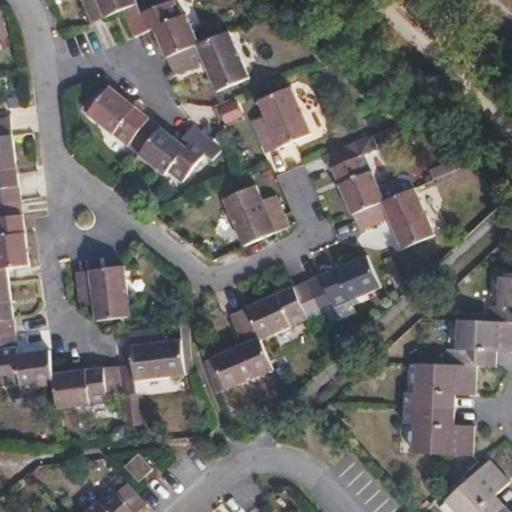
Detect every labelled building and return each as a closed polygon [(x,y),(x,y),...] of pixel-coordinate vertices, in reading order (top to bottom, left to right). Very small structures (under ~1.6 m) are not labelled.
[(124,10),(136,5),(134,0),(82,0),(92,23),(124,10)] [(124,10),(136,37),(150,31),(155,29),(168,58),(199,45),(185,14),(180,16),(173,0),(172,0),(140,13),(136,5),(124,10)] [(229,31),(199,45),(168,58),(175,74),(205,62),(217,91),(249,78),(229,31)] [(143,151),(161,128),(110,87),(88,114),(128,145),(132,142),(143,151)] [(265,117),(253,122),(266,153),(311,134),(291,87),(259,101),(265,117)] [(0,137),(12,136),(9,118),(0,118),(0,137)] [(186,148),(200,131),(195,127),(181,144),(186,148)] [(143,151),(140,155),(166,174),(169,171),(183,182),(206,155),(213,161),(222,149),(200,131),(186,148),(181,144),(161,128),(143,151)] [(0,203),(21,201),(12,136),(0,137),(0,203)] [(377,150),(371,136),(327,155),(354,215),(384,202),(366,155),(377,150)] [(434,180),(454,172),(450,163),(430,171),(434,180)] [(265,238),(288,228),(275,195),(263,201),(256,185),(223,199),(244,247),(265,238)] [(414,189),(384,202),(354,215),(361,231),(389,219),(403,249),(434,235),(414,189)] [(21,201),(0,203),(0,269),(6,269),(30,266),(21,201)] [(308,282),(320,308),(332,303),(334,307),(381,288),(368,255),(308,282)] [(124,265),(76,272),(80,306),(94,304),(97,320),(130,315),(124,265)] [(6,269),(0,269),(0,335),(15,334),(6,269)] [(490,307),(490,321),(511,322),(511,277),(500,277),(499,307),(490,307)] [(306,314),(320,308),(308,282),(248,308),(262,340),(307,319),(306,314)] [(227,390),(274,369),(262,340),(248,308),(232,315),(243,344),(213,357),(227,390)] [(511,322),(490,321),(459,320),(458,351),(450,350),(449,365),(477,366),(496,367),(498,352),(511,352),(511,322)] [(133,364),(119,366),(123,397),(137,395),(136,380),(185,374),(182,341),(165,343),(164,328),(142,331),(130,332),(133,364)] [(0,335),(0,362),(3,385),(20,383),(21,388),(55,384),(54,375),(51,351),(18,355),(15,334),(0,335)] [(449,365),(417,364),(416,395),(407,395),(406,408),(455,410),(455,397),(476,397),(477,366),(449,365)] [(54,375),(55,384),(59,410),(108,403),(108,398),(123,397),(119,366),(86,371),(54,375)] [(169,379),(143,382),(144,391),(170,389),(169,379)] [(455,426),(455,410),(406,408),(406,409),(406,424),(415,425),(414,454),(473,457),(474,426),(455,426)] [(153,469),(139,454),(125,466),(139,481),(153,469)] [(501,511),(506,507),(496,497),(511,483),(490,461),(446,502),(455,511),(501,511)] [(117,492),(127,483),(119,474),(112,481),(116,486),(113,488),(117,492)] [(139,511),(147,505),(127,483),(117,492),(113,488),(87,511),(139,511)]
